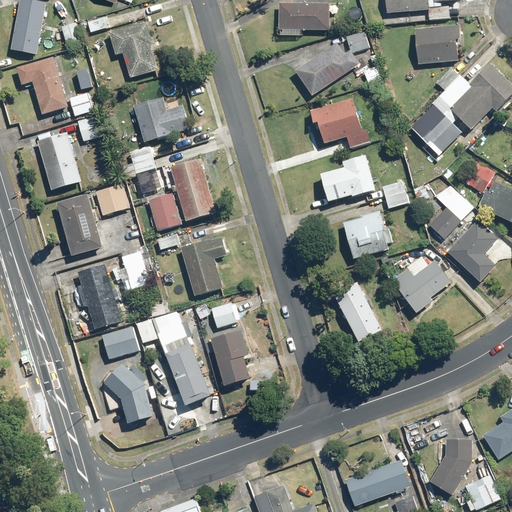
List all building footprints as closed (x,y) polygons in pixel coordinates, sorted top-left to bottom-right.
[(387,0),(389,13),(429,9),(428,0),(387,0)] [(16,52),(39,56),(47,5),(25,1),(16,52)] [(329,7),(282,6),(282,29),(329,30),(329,7)] [(90,23),(93,33),(111,28),(107,17),(90,23)] [(63,28),(68,45),(81,42),(77,24),(63,28)] [(119,55),(124,53),(133,80),(160,71),(151,45),(154,45),(148,24),(113,34),(119,55)] [(456,28),(417,31),(420,63),(459,60),(456,28)] [(339,46),(302,72),(316,93),(354,67),(339,46)] [(46,117),(69,109),(54,60),(33,66),(33,65),(20,70),(26,87),(35,83),(46,117)] [(461,76),(414,128),(431,143),(438,135),(446,146),(511,95),(511,80),(499,64),(472,86),(461,76)] [(77,118),(94,112),(88,95),(72,100),(77,118)] [(186,106),(169,111),(165,100),(136,109),(147,143),(176,134),(193,129),(186,106)] [(354,104),(322,115),(332,144),(364,133),(354,104)] [(79,123),(86,144),(105,138),(98,117),(79,123)] [(57,191),(83,183),(68,135),(42,143),(57,191)] [(138,174),(157,169),(151,149),(132,154),(138,174)] [(428,152),(410,158),(417,178),(435,173),(428,152)] [(173,170),(189,222),(218,214),(202,162),(173,170)] [(486,195),(495,179),(498,174),(478,162),(465,182),(486,195)] [(324,175),(332,203),(376,190),(368,163),(324,175)] [(511,190),(498,183),(484,209),(511,223),(511,190)] [(386,189),(392,209),(409,205),(403,184),(386,189)] [(448,184),(436,196),(449,208),(433,227),(448,240),(476,209),(460,195),(448,184)] [(426,187),(416,190),(420,203),(430,200),(426,187)] [(99,196),(105,216),(129,209),(123,189),(99,196)] [(175,195),(151,202),(160,232),(184,225),(175,195)] [(104,247),(89,198),(60,206),(75,256),(104,247)] [(345,222),(356,260),(390,251),(380,213),(345,222)] [(498,267),(486,255),(500,240),(481,223),(467,237),(465,236),(449,253),(482,284),(498,267)] [(179,235),(157,242),(160,252),(182,245),(179,235)] [(224,238),(183,250),(188,268),(189,268),(198,299),(227,291),(218,261),(229,258),(224,238)] [(123,254),(129,274),(146,269),(140,249),(123,254)] [(180,253),(172,255),(177,273),(185,270),(180,253)] [(80,275),(97,331),(123,323),(106,268),(80,275)] [(411,270),(395,282),(403,293),(414,307),(420,316),(436,304),(433,300),(450,287),(435,268),(419,280),(411,270)] [(360,287),(339,297),(362,343),(382,333),(360,287)] [(207,303),(195,310),(202,322),(214,315),(207,303)] [(214,310),(220,330),(239,324),(234,305),(214,310)] [(104,337),(111,361),(141,353),(135,329),(104,337)] [(252,380),(246,360),(251,358),(243,332),(238,334),(238,333),(213,341),(227,387),(252,380)] [(192,346),(168,355),(189,408),(213,399),(192,346)] [(130,426),(156,418),(146,387),(124,365),(106,384),(123,401),(130,426)] [(511,418),(484,436),(500,460),(511,452),(511,418)] [(424,423),(406,429),(413,451),(431,446),(424,423)] [(453,494),(472,463),(474,441),(447,438),(445,460),(447,461),(434,482),(453,494)] [(348,481),(358,508),(411,489),(401,461),(348,481)] [(470,486),(479,510),(502,501),(492,478),(470,486)] [(295,511),(286,485),(257,495),(262,511),(319,511),(317,504),(295,511)] [(418,511),(413,498),(395,504),(397,511),(418,511)] [(197,511),(193,502),(168,511),(197,511)]
